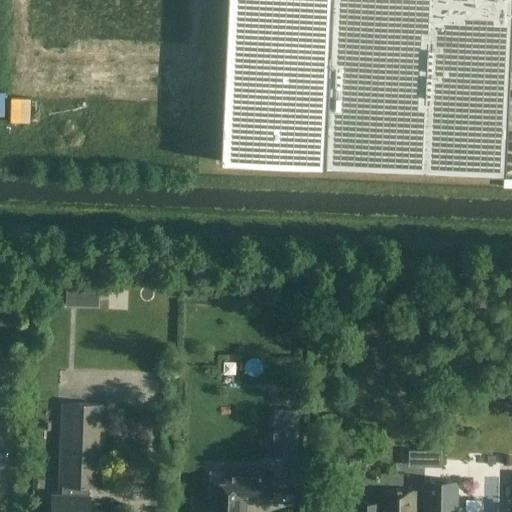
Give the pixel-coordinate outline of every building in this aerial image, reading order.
[(226,0),(219,162),(323,166),(330,0),(226,0)] [(330,0),(323,166),(504,175),(511,0),(330,0)] [(31,16),(30,29),(60,30),(60,37),(175,40),(175,21),(31,16)] [(99,489),(103,405),(61,403),(57,486),(61,486),(60,495),(52,495),(51,511),(88,511),(89,496),(87,496),(88,488),(99,489)] [(201,503),(200,511),(243,511),(244,502),(269,503),(270,473),(224,471),(224,483),(209,483),(208,498),(205,498),(201,503)] [(455,511),(456,482),(424,481),(423,511),(455,511)] [(415,511),(416,492),(381,491),(381,505),(375,505),(375,504),(355,504),(355,511),(415,511)]
